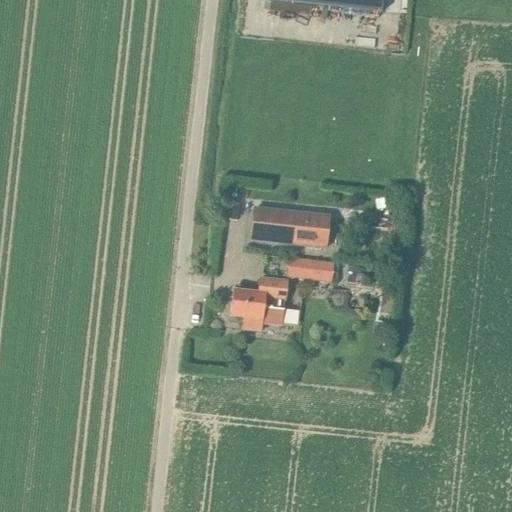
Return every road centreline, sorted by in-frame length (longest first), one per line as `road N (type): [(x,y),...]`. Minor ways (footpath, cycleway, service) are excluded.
road 1 (residential): [(174,333),(211,0)]
road 2 (track): [(155,511),(174,333)]
